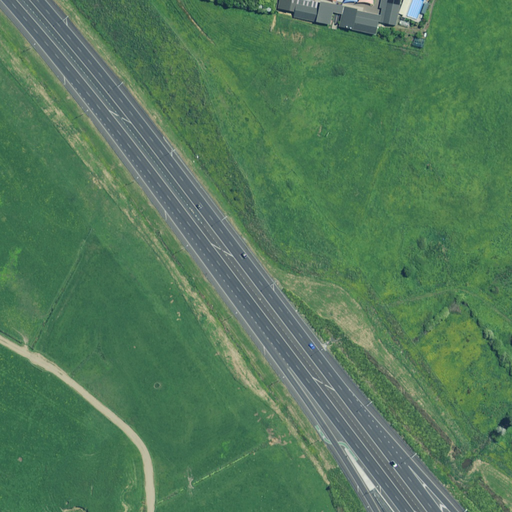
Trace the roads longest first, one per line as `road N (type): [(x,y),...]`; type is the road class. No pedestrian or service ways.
road 1 (motorway): [(34,0),(340,391)]
road 2 (motorway): [(250,305),(5,0)]
road 3 (motorway): [(407,511),(250,305)]
road 4 (motorway): [(375,511),(250,305)]
road 5 (motorway): [(340,391),(453,511)]
road 6 (motorway): [(340,391),(434,511)]
